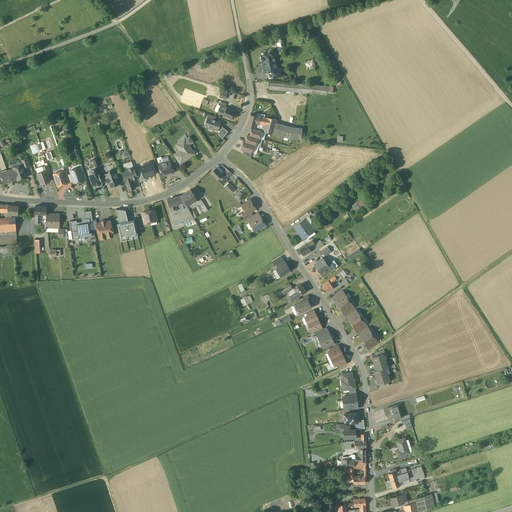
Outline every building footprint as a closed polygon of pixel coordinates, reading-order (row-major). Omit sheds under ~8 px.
[(273,51),(271,50),(269,51),(268,52),(268,54),(261,56),(260,58),(260,60),(262,61),(264,72),(272,71),(277,70),(277,69),(273,51)] [(277,70),(272,71),(273,78),(281,76),(280,69),(277,69),(277,70)] [(326,87),(268,81),(268,89),(325,95),(326,87)] [(225,106),(221,104),(221,105),(217,112),(231,118),(234,111),(225,106)] [(260,116),(250,115),(248,122),(252,123),(252,122),(259,123),(260,116)] [(270,118),(260,116),(259,123),(264,125),(271,126),(272,120),(270,120),(270,118)] [(215,120),(207,117),(204,126),(209,128),(210,127),(217,130),(219,131),(222,128),(221,127),(219,127),(220,123),(218,122),(218,121),(215,120)] [(276,123),(275,123),(273,134),(289,138),(301,140),(302,129),(290,127),(276,123)] [(271,126),(264,125),(263,131),(269,133),(271,126)] [(228,132),(222,128),(219,131),(217,134),(223,138),(228,132)] [(261,131),(252,128),(249,135),(257,138),(259,138),(261,131)] [(249,135),(247,135),(245,142),(254,145),(255,145),(257,138),(249,135)] [(193,142),(189,137),(185,140),(188,145),(193,142)] [(185,140),(184,139),(179,143),(182,148),(183,147),(183,149),(174,155),(180,163),(187,159),(186,157),(193,152),(188,145),(185,140)] [(43,142),(36,145),(38,151),(42,150),(42,151),(46,149),(43,142)] [(245,142),(244,142),(241,149),(243,150),(252,152),(254,145),(245,142)] [(250,158),(252,152),(243,150),(242,154),(250,158)] [(27,158),(20,161),(22,165),(23,169),(30,167),(27,158)] [(169,161),(163,163),(162,162),(159,163),(159,164),(158,165),(162,176),(173,172),(173,171),(170,164),(169,161)] [(144,178),(145,178),(155,174),(151,163),(140,166),(142,170),(144,178)] [(14,169),(0,173),(0,175),(3,184),(17,180),(17,181),(26,178),(23,169),(22,165),(13,168),(14,169)] [(47,166),(42,168),(44,172),(46,171),(47,175),(50,174),(47,166)] [(134,168),(124,171),(126,176),(123,176),(125,182),(125,183),(128,192),(135,189),(132,181),(138,179),(135,172),(134,168)] [(222,174),(215,168),(210,172),(217,179),(219,178),(222,175),(222,174)] [(96,169),(91,171),(93,175),(89,177),(92,187),(96,185),(97,187),(97,186),(99,185),(99,186),(100,185),(100,184),(102,184),(98,173),(96,169)] [(114,169),(110,171),(109,172),(108,173),(108,174),(105,175),(110,187),(114,185),(116,184),(117,185),(118,184),(119,184),(117,179),(117,178),(117,177),(114,169)] [(227,169),(222,174),(222,175),(225,178),(231,173),(227,169)] [(76,171),(74,170),(72,171),(71,173),(71,175),(72,175),(74,181),(73,181),(74,183),(78,182),(83,181),(81,177),(82,176),(81,175),(80,171),(77,173),(76,171)] [(142,170),(135,172),(138,179),(139,183),(146,181),(145,178),(144,178),(142,170)] [(44,172),(38,174),(41,185),(50,182),(47,175),(46,171),(44,172)] [(62,173),(55,176),(58,186),(67,183),(64,177),(63,173),(62,173)] [(235,190),(228,183),(224,187),(230,194),(235,190)] [(197,199),(190,189),(180,196),(185,202),(187,205),(190,203),(197,199)] [(180,196),(176,197),(167,199),(171,213),(176,211),(175,209),(177,209),(175,205),(179,204),(185,202),(180,196)] [(197,199),(190,203),(193,208),(199,204),(200,204),(198,201),(197,199)] [(207,210),(201,199),(198,201),(200,204),(199,204),(204,212),(207,210)] [(250,200),(241,205),(246,214),(247,214),(250,211),(255,209),(250,200)] [(180,209),(176,212),(181,219),(191,214),(189,210),(187,206),(180,209)] [(16,207),(8,207),(8,212),(9,219),(15,218),(17,218),(16,207)] [(120,239),(137,235),(134,220),(128,222),(125,210),(116,210),(119,223),(117,224),(120,239)] [(154,210),(148,211),(150,222),(156,220),(154,210)] [(148,211),(142,212),(143,219),(144,223),(145,223),(150,222),(148,211)] [(176,211),(171,213),(175,225),(182,222),(181,219),(176,212),(176,211)] [(247,214),(246,214),(243,216),(245,220),(249,218),(253,215),(250,211),(247,214)] [(91,212),(84,213),(86,222),(89,222),(90,224),(93,224),(92,220),(91,212)] [(307,212),(299,218),(301,221),(305,219),(309,216),(307,212)] [(253,215),(249,218),(251,222),(259,217),(257,213),(253,215)] [(59,215),(46,214),(46,215),(46,220),(46,228),(59,229),(59,215)] [(191,214),(181,219),(182,222),(183,224),(194,219),(191,214)] [(251,222),(249,223),(252,228),(254,227),(256,230),(264,225),(262,221),(259,217),(251,222)] [(9,219),(9,220),(0,221),(0,232),(16,231),(15,218),(9,219)] [(301,221),(294,226),(303,239),(314,231),(305,219),(301,221)] [(41,220),(35,220),(35,227),(45,228),(44,221),(41,221),(41,220)] [(104,221),(101,222),(101,223),(96,224),(97,230),(99,237),(112,234),(110,221),(105,222),(104,221)] [(75,222),(70,223),(72,240),(78,239),(78,236),(86,235),(87,238),(92,237),(90,224),(89,222),(86,222),(75,224),(75,222)] [(320,240),(315,244),(319,249),(324,245),(320,240)] [(308,247),(306,244),(299,248),(303,255),(311,251),(308,247)] [(0,255),(12,254),(12,247),(0,247),(0,255)] [(330,252),(327,247),(321,251),(325,256),(330,252)] [(358,248),(348,255),(350,259),(361,251),(358,248)] [(276,264),(283,260),(281,256),(272,261),(274,266),(276,264)] [(327,265),(322,258),(313,264),(318,271),(319,270),(323,276),(334,268),(330,262),(327,265)] [(278,267),(276,269),(281,276),(290,271),(285,263),(278,267)] [(340,272),(335,276),(338,281),(344,277),(340,272)] [(338,281),(335,276),(328,280),(333,287),(340,283),(338,281)] [(328,280),(322,285),(327,292),(333,287),(328,280)] [(301,284),(294,288),(296,292),(298,295),(305,291),(301,284)] [(342,290),(332,297),(334,300),(344,293),(342,290)] [(334,300),(339,306),(348,299),(344,293),(334,300)] [(249,297),(241,300),(243,307),(251,304),(249,297)] [(307,299),(303,300),(294,304),(298,313),(311,307),(307,299)] [(348,299),(339,306),(343,312),(353,305),(348,299)] [(353,305),(343,312),(346,315),(355,309),(355,308),(353,305)] [(355,309),(346,315),(347,318),(348,318),(357,311),(355,309)] [(357,311),(348,318),(347,318),(351,324),(361,317),(357,311)] [(308,316),(304,317),(307,324),(317,319),(314,313),(308,316)] [(289,315),(279,320),(281,324),(291,320),(289,315)] [(361,317),(351,324),(356,330),(365,323),(361,317)] [(317,319),(307,324),(310,330),(314,329),(320,326),(317,319)] [(365,323),(356,330),(358,332),(367,326),(365,323)] [(367,326),(358,332),(358,333),(359,335),(360,335),(369,329),(367,326)] [(369,329),(360,335),(359,335),(359,336),(363,341),(373,334),(369,329)] [(319,334),(317,335),(323,348),(334,343),(332,339),(331,339),(330,337),(331,336),(327,330),(319,334)] [(373,334),(363,341),(367,347),(368,347),(368,346),(377,340),(373,334)] [(377,340),(368,346),(368,347),(370,349),(379,343),(377,340)] [(330,351),(328,353),(331,359),(342,354),(339,348),(338,348),(330,351)] [(342,354),(331,359),(334,366),(336,365),(344,361),(345,361),(342,354)] [(383,354),(382,354),(376,356),(372,357),(374,363),(374,364),(385,360),(383,354)] [(385,360),(374,364),(376,370),(385,368),(387,367),(385,360)] [(385,368),(376,370),(374,371),(376,378),(387,374),(385,368)] [(352,372),(341,374),(343,385),(342,385),(343,390),(349,389),(355,388),(356,388),(355,383),(354,383),(352,372)] [(387,374),(376,378),(378,385),(389,381),(387,374)] [(349,396),(342,397),(343,408),(357,407),(356,396),(349,396)] [(395,405),(384,409),(385,413),(387,413),(389,421),(390,420),(399,417),(400,420),(402,420),(400,412),(397,413),(395,405)] [(356,411),(343,413),(344,424),(348,423),(348,425),(356,424),(358,424),(358,420),(356,411)] [(356,427),(364,429),(363,420),(358,420),(358,424),(356,424),(356,427)] [(350,430),(345,430),(345,435),(347,435),(347,438),(355,438),(355,430),(350,430)] [(404,438),(396,440),(399,449),(395,451),(397,456),(409,452),(404,438)] [(104,441),(98,443),(106,466),(112,464),(104,441)] [(355,441),(347,442),(347,449),(350,449),(355,448),(355,441)] [(348,459),(346,459),(345,458),(342,458),(342,467),(343,467),(349,467),(353,467),(355,461),(350,460),(350,459),(348,459)] [(419,467),(406,471),(406,472),(407,475),(420,471),(419,467)] [(390,473),(388,473),(390,481),(398,478),(397,475),(395,471),(390,473)] [(420,471),(407,475),(408,478),(409,481),(422,477),(420,471)] [(398,478),(390,481),(392,488),(396,487),(397,486),(400,485),(399,481),(398,478)] [(401,494),(390,497),(393,506),(394,505),(403,503),(401,494)] [(432,494),(415,499),(415,501),(417,511),(435,506),(435,505),(439,504),(437,496),(433,497),(432,494)] [(404,505),(403,505),(404,509),(404,511),(414,511),(417,511),(415,501),(404,505)]
